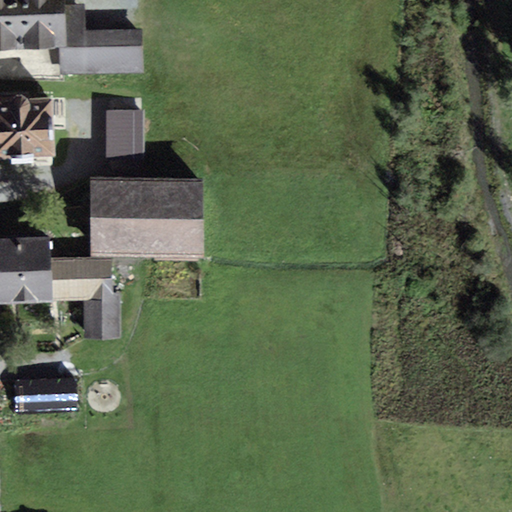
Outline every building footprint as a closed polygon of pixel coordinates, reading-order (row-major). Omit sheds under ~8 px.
[(65,0),(0,0),(0,47),(67,45),(65,0)] [(70,38),(71,78),(145,75),(143,36),(70,38)] [(0,110),(0,159),(53,157),(51,108),(0,110)] [(96,182),(95,254),(204,255),(204,183),(96,182)] [(0,241),(0,271),(1,304),(54,302),(53,265),(52,239),(0,241)] [(53,265),(54,302),(84,301),(115,300),(115,297),(114,263),(53,265)] [(84,301),(86,342),(124,341),(123,297),(115,297),(115,300),(84,301)]
